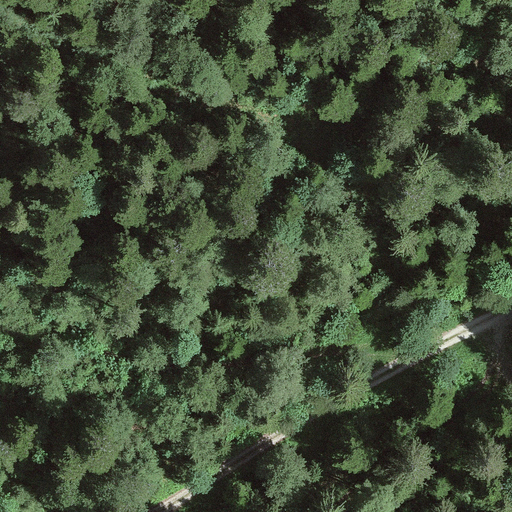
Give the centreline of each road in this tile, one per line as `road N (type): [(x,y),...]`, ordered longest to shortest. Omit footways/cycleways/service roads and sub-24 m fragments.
road 1 (track): [(511,317),(157,511)]
road 2 (track): [(510,351),(478,399),(339,511)]
